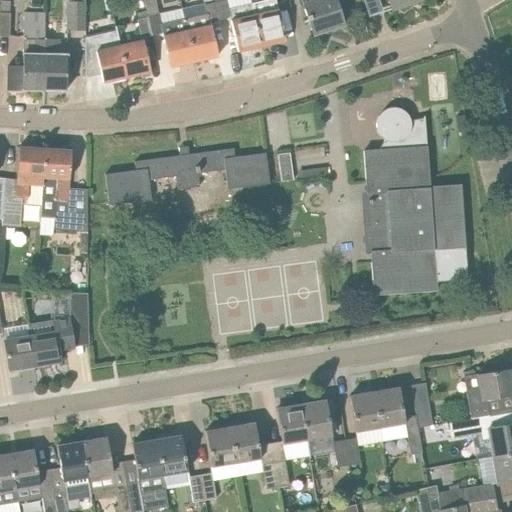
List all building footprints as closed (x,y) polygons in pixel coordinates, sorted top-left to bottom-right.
[(39,0),(31,0),(31,9),(39,9),(39,0)] [(65,0),(65,31),(84,31),(85,31),(85,13),(84,0),(65,0)] [(144,0),(148,18),(152,36),(162,34),(169,67),(193,62),(183,19),(160,24),(154,0),(144,0)] [(209,23),(219,20),(214,0),(215,2),(203,4),(204,13),(183,19),(193,62),(217,56),(209,23)] [(229,8),(226,0),(214,0),(219,20),(229,18),(237,52),(261,47),(251,3),(229,8)] [(261,47),(284,41),(275,0),(266,0),(251,3),(261,47)] [(300,0),(308,25),(310,24),(313,35),(342,25),(335,4),(348,0),(300,0)] [(0,37),(9,38),(9,13),(0,13),(0,37)] [(23,13),(22,38),(23,56),(22,71),(6,71),(6,90),(43,90),(44,40),(45,21),(44,21),(44,14),(23,13)] [(140,38),(152,36),(148,18),(136,21),(140,38)] [(102,83),(126,77),(119,46),(115,31),(81,38),(81,80),(100,75),(102,83)] [(65,91),(66,41),(44,40),(43,90),(65,91)] [(126,77),(150,72),(142,40),(119,46),(126,77)] [(410,121),(408,117),(406,114),(403,111),(399,109),(395,108),(391,108),(387,109),(384,111),(380,113),(378,116),(376,120),(375,124),(375,128),(376,132),(378,135),(381,138),(384,140),(378,150),(363,151),(366,195),(369,194),(369,199),(367,200),(368,204),(370,204),(371,226),(365,227),(367,253),(370,252),(373,295),(436,291),(435,282),(466,280),(460,185),(429,187),(426,147),(425,147),(423,119),(410,121)] [(466,132),(464,115),(455,116),(457,133),(466,132)] [(40,206),(44,149),(18,147),(17,175),(5,175),(3,220),(4,220),(3,226),(20,227),(22,199),(27,199),(26,205),(40,206)] [(188,155),(187,147),(178,148),(179,156),(133,162),(134,171),(104,175),(108,205),(109,205),(109,203),(149,198),(149,200),(150,200),(147,180),(175,176),(177,189),(199,186),(197,173),(224,170),(227,189),(228,189),(228,188),(267,182),(267,184),(269,184),(265,153),(234,157),(233,149),(188,155)] [(80,253),(87,254),(86,191),(70,190),(70,150),(44,149),(40,206),(43,206),(42,220),(54,221),(53,227),(79,228),(80,253)] [(280,182),(293,181),(289,153),(277,155),(280,182)] [(27,277),(26,288),(35,288),(35,278),(27,277)] [(34,366),(60,362),(58,350),(69,348),(75,348),(74,343),(87,341),(87,294),(71,293),(70,318),(51,320),(27,325),(29,336),(34,366)] [(34,366),(29,336),(3,340),(8,370),(34,366)] [(468,396),(472,419),(480,418),(488,416),(485,400),(511,395),(511,393),(508,369),(476,374),(480,394),(468,396)] [(431,426),(428,403),(424,383),(410,386),(415,416),(417,429),(431,426)] [(403,418),(398,388),(373,392),(379,426),(382,442),(406,438),(410,455),(413,455),(420,454),(421,454),(417,429),(415,416),(403,418)] [(349,396),(354,430),(379,426),(373,392),(349,396)] [(306,438),(330,434),(325,400),(300,404),(306,438)] [(280,442),(306,438),(300,404),(276,409),(280,442)] [(472,419),(449,423),(451,438),(475,434),(483,433),(482,430),(480,418),(472,419)] [(259,457),(254,423),(250,424),(250,421),(229,425),(235,461),(259,457)] [(511,424),(487,429),(492,457),(511,452),(511,424)] [(208,431),(204,431),(210,465),(235,461),(229,425),(207,428),(208,431)] [(177,436),(177,434),(155,437),(162,474),(186,470),(180,435),(177,436)] [(81,442),(90,493),(114,490),(106,437),(81,442)] [(164,491),(162,474),(155,437),(134,441),(135,443),(131,444),(137,480),(125,482),(126,488),(130,511),(142,511),(139,495),(164,491)] [(357,446),(356,438),(344,440),(347,465),(360,464),(357,446)] [(336,467),(347,465),(344,440),(332,442),(336,467)] [(55,511),(67,511),(65,502),(91,497),(90,493),(81,442),(56,446),(60,468),(48,470),(55,511)] [(43,511),(55,511),(48,470),(36,472),(33,450),(8,454),(16,503),(41,499),(43,511)] [(511,452),(492,457),(497,484),(511,481),(511,452)] [(8,454),(0,455),(0,505),(16,503),(8,454)] [(414,464),(421,463),(420,454),(413,455),(414,464)] [(277,488),(289,486),(284,460),(272,462),(277,488)] [(266,490),(277,488),(272,462),(260,464),(266,490)] [(211,474),(200,476),(204,501),(215,499),(211,474)] [(192,503),(204,501),(200,476),(187,478),(192,503)] [(436,493),(437,497),(435,498),(438,511),(464,505),(464,504),(495,497),(492,485),(492,483),(482,485),(436,493)] [(390,494),(388,484),(378,487),(380,496),(390,494)] [(435,498),(437,497),(436,493),(435,487),(415,492),(419,511),(436,511),(438,511),(435,498)] [(114,490),(117,511),(130,511),(126,488),(114,490)] [(438,511),(436,511),(497,511),(495,497),(464,504),(464,505),(438,511)]
